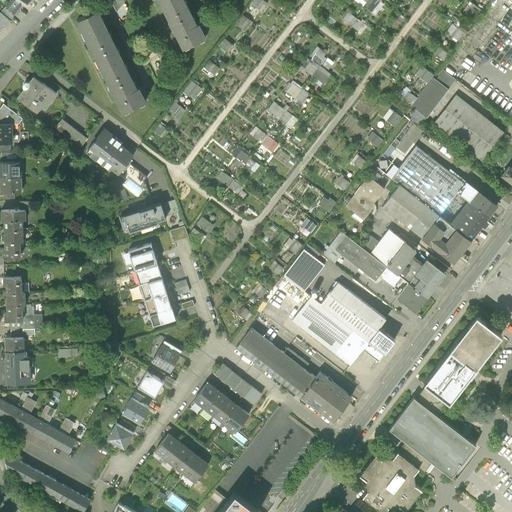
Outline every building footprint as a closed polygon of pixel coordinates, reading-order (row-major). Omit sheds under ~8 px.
[(10,20),(26,2),(23,0),(10,0),(0,12),(10,20)] [(110,0),(116,10),(125,0),(110,0)] [(159,0),(184,48),(206,36),(201,25),(199,22),(197,23),(185,0),(159,0)] [(255,0),(252,5),(258,9),(265,1),(262,0),(255,0)] [(372,0),(366,8),(375,15),(383,4),(377,0),(372,0)] [(467,15),(475,21),(481,14),(473,8),(467,15)] [(11,21),(10,20),(0,12),(0,11),(0,31),(1,31),(0,29),(6,26),(5,24),(11,21)] [(78,21),(124,112),(146,101),(140,89),(139,87),(137,88),(122,58),(106,26),(98,11),(78,21)] [(342,19),(349,24),(354,18),(347,12),(342,19)] [(236,25),(242,30),(250,20),(243,15),(236,25)] [(363,24),(357,19),(352,26),(358,31),(363,24)] [(452,37),(459,42),(466,33),(460,28),(452,37)] [(219,46),(226,51),(231,44),(225,39),(219,46)] [(433,55),(443,62),(449,55),(439,47),(433,55)] [(315,55),(321,60),(326,54),(319,49),(315,55)] [(333,63),(327,58),(322,65),(328,70),(333,63)] [(203,67),(209,72),(215,65),(209,60),(203,67)] [(303,69),(312,76),(319,66),(312,61),(311,63),(309,62),(303,69)] [(415,75),(427,84),(434,76),(422,66),(415,75)] [(323,84),(330,74),(320,67),(313,76),(323,84)] [(435,81),(447,89),(448,90),(455,80),(442,71),(435,81)] [(34,77),(17,98),(40,115),(56,94),(34,77)] [(411,107),(426,118),(447,89),(435,81),(433,78),(411,107)] [(183,92),(193,99),(201,88),(191,82),(183,92)] [(301,89),(292,83),(286,91),(294,98),(301,89)] [(308,94),(302,90),(295,99),(302,103),(308,94)] [(404,100),(411,105),(416,98),(409,93),(404,100)] [(456,96),(434,124),(481,161),(503,132),(456,96)] [(173,116),(175,117),(182,108),(176,104),(177,101),(176,100),(169,110),(174,113),(173,116)] [(285,110),(274,102),(267,111),(278,119),(285,110)] [(4,103),(0,108),(0,123),(12,124),(16,124),(16,112),(4,103)] [(293,116),(286,111),(279,120),(286,125),(293,116)] [(387,121),(394,127),(401,118),(394,112),(387,121)] [(80,149),(87,139),(61,119),(54,129),(80,149)] [(12,124),(0,123),(0,141),(12,142),(13,142),(12,124)] [(154,131),(160,136),(165,129),(159,124),(154,131)] [(104,128),(90,146),(94,149),(90,154),(117,174),(133,154),(120,144),(122,141),(104,128)] [(265,133),(258,128),(252,136),(259,141),(265,133)] [(366,139),(377,148),(383,141),(372,132),(366,139)] [(274,141),(267,136),(262,143),(269,148),(274,141)] [(0,151),(2,152),(11,152),(11,145),(12,145),(12,142),(0,141),(0,151)] [(386,172),(392,164),(388,160),(395,150),(390,146),(376,165),(386,172)] [(441,216),(459,192),(466,183),(417,146),(392,179),(400,185),(441,216)] [(249,157),(240,150),(235,157),(244,164),(249,157)] [(355,164),(361,169),(366,162),(360,157),(355,164)] [(255,162),(250,158),(245,165),(250,169),(255,162)] [(0,162),(0,176),(21,177),(20,162),(0,162)] [(508,167),(500,177),(511,185),(511,165),(510,168),(508,167)] [(231,178),(224,173),(219,180),(225,185),(231,178)] [(21,192),(21,177),(0,176),(0,192),(4,192),(15,192),(21,192)] [(370,176),(347,206),(365,220),(376,205),(375,204),(387,189),(370,176)] [(339,186),(344,190),(350,183),(345,178),(339,186)] [(241,186),(233,180),(228,186),(235,192),(238,187),(239,189),(241,186)] [(459,192),(470,200),(490,216),(497,207),(466,183),(459,192)] [(441,216),(400,185),(383,208),(424,238),(437,222),(441,216)] [(318,205),(329,212),(336,203),(329,198),(327,200),(324,197),(318,205)] [(452,224),(459,229),(473,239),(490,216),(470,200),(452,224)] [(20,202),(20,210),(26,210),(33,210),(33,202),(20,202)] [(161,204),(123,216),(129,233),(159,223),(158,221),(165,219),(161,204)] [(4,220),(4,229),(22,229),(22,220),(26,220),(26,210),(20,210),(1,211),(1,220),(4,220)] [(196,224),(204,230),(208,225),(210,227),(212,224),(201,217),(196,224)] [(301,225),(311,233),(316,226),(306,218),(301,225)] [(456,262),(473,239),(459,229),(449,242),(442,237),(447,230),(437,222),(424,238),(456,262)] [(188,235),(196,241),(199,236),(202,238),(204,236),(193,228),(188,235)] [(23,242),(22,229),(4,229),(5,243),(20,243),(23,242)] [(380,243),(372,254),(388,266),(407,242),(390,229),(380,243)] [(381,276),(388,266),(372,254),(360,245),(342,231),(324,255),(335,264),(342,255),(377,281),(381,276)] [(368,234),(360,245),(372,254),(380,243),(368,234)] [(287,249),(295,255),(302,245),(294,239),(287,249)] [(419,251),(407,242),(388,266),(403,277),(411,283),(425,264),(415,256),(419,251)] [(20,257),(20,243),(5,243),(5,250),(2,250),(2,257),(20,257)] [(129,250),(134,265),(157,258),(152,243),(129,250)] [(302,289),(317,268),(302,257),(287,278),(302,289)] [(162,273),(157,258),(134,265),(140,280),(162,273)] [(425,264),(411,283),(430,297),(451,270),(438,260),(435,264),(429,259),(425,264)] [(271,270),(278,276),(284,268),(276,263),(271,270)] [(395,287),(403,277),(388,266),(381,276),(395,287)] [(167,288),(162,273),(140,280),(145,296),(167,288)] [(7,284),(7,292),(21,292),(21,277),(3,277),(3,285),(7,284)] [(177,281),(180,301),(191,299),(188,279),(177,281)] [(340,283),(322,305),(371,343),(381,330),(388,320),(340,283)] [(418,313),(430,297),(411,283),(399,298),(418,313)] [(254,292),(261,297),(267,290),(260,285),(254,292)] [(141,287),(131,289),(133,300),(144,297),(141,287)] [(172,303),(167,288),(145,296),(150,311),(172,303)] [(7,292),(7,305),(22,304),(25,304),(25,291),(21,292),(7,292)] [(366,349),(371,343),(322,305),(312,297),(294,321),(337,355),(336,357),(351,368),(366,349)] [(193,299),(182,302),(184,309),(195,305),(193,299)] [(177,319),(172,303),(150,311),(155,326),(177,319)] [(22,319),(22,304),(7,305),(7,312),(4,312),(5,320),(10,320),(22,319)] [(10,320),(10,337),(23,337),(23,335),(35,335),(35,329),(42,328),(42,315),(32,315),(32,304),(25,304),(22,304),(22,319),(10,320)] [(238,314),(244,319),(250,311),(243,306),(238,314)] [(426,389),(445,403),(447,405),(471,373),(499,336),(475,318),(423,386),(426,389)] [(316,378),(252,328),(237,348),(301,397),(316,378)] [(381,330),(371,343),(385,354),(395,341),(381,330)] [(5,350),(8,350),(24,350),(24,337),(23,337),(10,337),(5,338),(5,350)] [(385,354),(371,343),(366,349),(381,360),(385,354)] [(181,355),(162,344),(152,361),(172,372),(181,355)] [(71,357),(71,349),(53,349),(53,357),(71,357)] [(25,369),(24,350),(8,350),(9,371),(12,371),(25,371),(25,369)] [(261,394),(222,364),(215,374),(253,404),(261,394)] [(28,369),(25,369),(25,371),(12,371),(13,381),(5,382),(3,384),(4,390),(17,390),(17,384),(28,384),(28,369)] [(167,381),(148,371),(138,388),(157,398),(167,381)] [(320,373),(316,378),(301,397),(333,422),(352,398),(320,373)] [(204,410),(219,391),(207,383),(193,403),(204,410)] [(426,389),(416,402),(434,416),(445,403),(426,389)] [(214,417),(228,398),(219,391),(204,410),(214,417)] [(27,396),(20,409),(30,414),(37,402),(27,396)] [(150,408),(131,397),(122,413),(141,424),(150,408)] [(20,409),(0,398),(0,414),(6,418),(7,419),(9,420),(32,432),(54,444),(69,452),(76,439),(68,435),(59,430),(48,424),(39,419),(30,414),(20,409)] [(224,425),(238,405),(228,398),(214,417),(224,425)] [(416,402),(413,400),(389,431),(404,443),(430,463),(451,479),(475,447),(434,416),(416,402)] [(47,405),(39,419),(48,424),(56,410),(47,405)] [(252,415),(238,405),(224,425),(238,434),(252,415)] [(66,418),(59,430),(68,435),(75,423),(66,418)] [(136,433),(117,423),(108,439),(127,449),(136,433)] [(165,461),(180,442),(169,435),(155,454),(165,461)] [(175,468),(189,449),(180,442),(165,461),(175,468)] [(404,443),(396,453),(417,468),(423,472),(430,463),(404,443)] [(185,475),(200,456),(189,449),(175,468),(185,475)] [(32,468),(5,453),(8,471),(82,511),(83,511),(90,500),(68,488),(32,468)] [(381,459),(374,454),(359,474),(366,479),(367,491),(361,498),(379,511),(383,511),(387,507),(389,505),(397,504),(405,510),(420,490),(414,485),(413,473),(417,468),(396,453),(391,459),(381,459)] [(210,464),(200,456),(185,475),(197,483),(210,464)] [(80,491),(82,486),(77,485),(78,483),(72,481),(70,487),(80,491)] [(257,511),(258,511),(234,492),(229,500),(219,511),(257,511)] [(115,511),(137,511),(138,511),(121,502),(115,511)]
